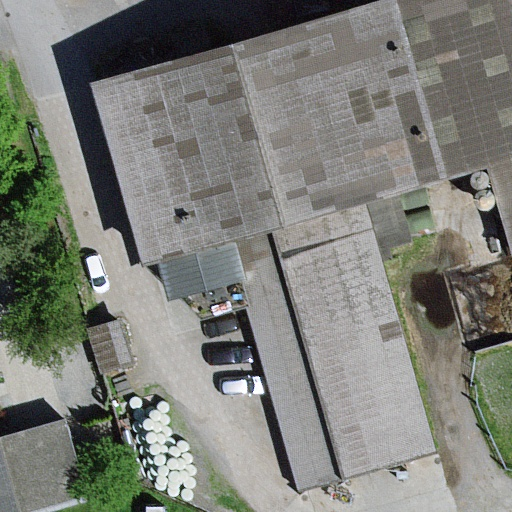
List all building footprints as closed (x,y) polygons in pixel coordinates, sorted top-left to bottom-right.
[(181,292),(240,276),(248,304),(300,488),(439,449),(386,260),(369,199),(401,190),(490,165),(511,243),(511,0),(368,0),(98,76),(149,257),(164,253),(176,293),(181,292)] [(490,182),(492,179),(492,177),(492,174),(491,171),(489,170),(486,168),(484,168),(481,168),(479,170),(477,172),(476,174),(476,177),(476,179),(478,182),(480,183),(483,184),(485,184),(488,183),(490,182)] [(496,202),(497,199),(498,197),(497,194),(496,191),(494,189),(492,188),(489,188),(487,188),(484,190),(482,192),(481,194),(481,197),(482,199),(483,202),(485,203),(488,204),(491,204),(493,203),(496,202)] [(415,240),(401,190),(369,199),(386,260),(396,257),(394,245),(415,240)] [(240,276),(181,292),(206,316),(248,304),(240,276)] [(124,316),(89,327),(103,371),(138,360),(124,316)] [(0,511),(20,511),(31,509),(8,432),(0,402),(0,511)] [(69,414),(8,432),(31,509),(92,491),(69,414)]
